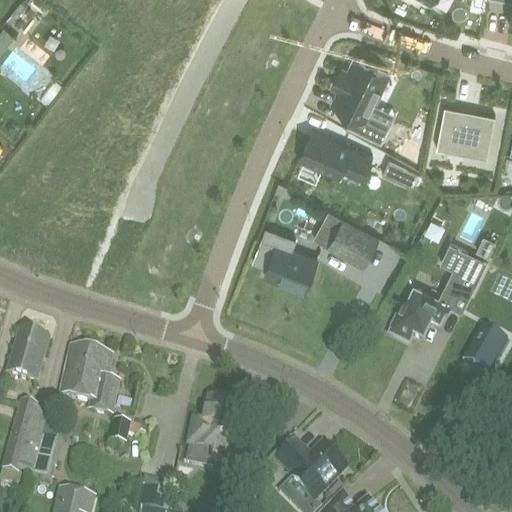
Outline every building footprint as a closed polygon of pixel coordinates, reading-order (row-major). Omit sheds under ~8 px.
[(106,0),(104,4),(124,17),(135,0),(106,0)] [(158,0),(154,0),(140,20),(149,26),(160,11),(176,22),(191,0),(162,0),(161,2),(158,0)] [(20,40),(4,28),(0,32),(0,39),(12,49),(20,40)] [(339,90),(333,103),(351,113),(345,125),(381,143),(388,129),(367,118),(388,75),(355,59),(348,72),(343,69),(334,87),(339,90)] [(121,72),(95,106),(126,128),(140,103),(129,98),(140,83),(121,72)] [(25,111),(33,101),(24,92),(15,103),(25,111)] [(445,106),(436,149),(437,149),(469,156),(487,159),(495,116),(477,113),(445,106)] [(372,156),(312,129),(298,160),(338,178),(338,177),(341,170),(361,179),(371,158),(371,156),(372,156)] [(407,140),(400,156),(418,165),(421,147),(407,140)] [(69,157),(58,178),(69,184),(66,188),(78,195),(84,185),(79,182),(84,175),(88,177),(94,167),(82,160),(85,155),(71,147),(66,155),(69,157)] [(383,173),(411,186),(418,171),(389,159),(383,173)] [(363,267),(380,238),(344,217),(327,247),(363,267)] [(266,228),(253,262),(267,267),(264,275),(305,291),(317,258),(292,249),(293,245),(295,239),(266,228)] [(483,237),(476,251),(488,257),(495,242),(483,237)] [(484,260),(468,253),(454,281),(470,289),(484,260)] [(440,330),(458,295),(444,288),(443,289),(438,300),(437,301),(415,290),(405,310),(402,308),(390,331),(394,332),(392,335),(410,344),(414,337),(424,342),(432,326),(440,330)] [(487,377),(507,342),(506,341),(505,343),(483,330),(484,329),(482,328),(463,363),(464,363),(464,362),(487,375),(486,376),(487,377)] [(37,382),(49,340),(20,332),(8,374),(37,382)] [(113,415),(120,381),(108,379),(113,355),(71,346),(60,395),(91,401),(89,410),(113,415)] [(20,475),(32,434),(39,406),(21,401),(13,429),(2,471),(20,475)] [(225,404),(211,401),(206,423),(195,421),(190,445),(215,450),(213,460),(235,464),(240,436),(238,436),(243,408),(239,407),(237,403),(229,402),(225,404)] [(128,444),(132,424),(114,420),(109,440),(128,444)] [(51,481),(54,469),(56,470),(68,427),(45,421),(29,482),(51,488),(53,481),(51,481)] [(312,459),(296,443),(278,461),(294,477),(291,480),(314,503),(325,492),(336,481),(346,471),(344,468),(345,464),(340,459),(336,460),(324,447),(312,459)] [(163,511),(167,511),(173,485),(147,480),(142,507),(163,511)] [(341,486),(336,481),(325,492),(330,497),(341,486)] [(90,511),(93,500),(82,497),(61,492),(55,511),(90,511)] [(376,511),(370,502),(369,501),(368,502),(355,511),(343,495),(326,511),(376,511)]
